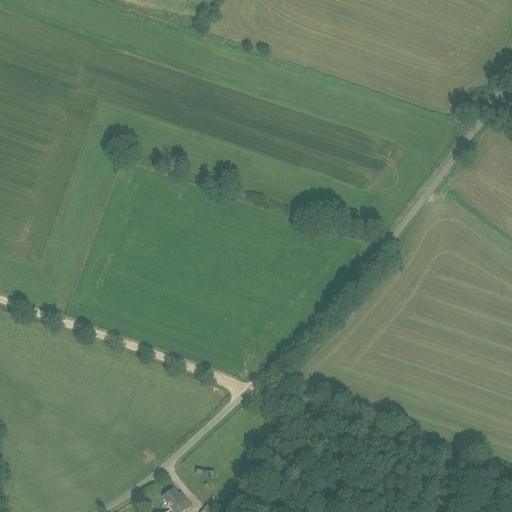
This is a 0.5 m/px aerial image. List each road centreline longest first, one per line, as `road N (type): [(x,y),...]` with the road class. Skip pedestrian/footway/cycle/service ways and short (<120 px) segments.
road 1 (unclassified): [(104,511),(165,467),(307,333),(431,187),(511,73)]
road 2 (track): [(511,484),(0,301)]
